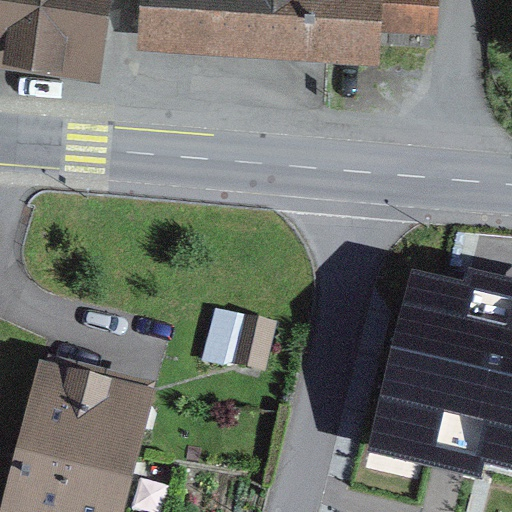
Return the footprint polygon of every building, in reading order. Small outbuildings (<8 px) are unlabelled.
[(101,0),(0,0),(0,49),(93,63),(101,0)] [(156,0),(156,16),(408,27),(409,0),(156,0)] [(420,281),(373,460),(476,486),(480,474),(511,481),(511,288),(468,278),(465,293),(420,281)] [(144,408),(44,383),(26,455),(126,481),(144,408)] [(117,511),(126,481),(26,455),(11,511),(117,511)]
